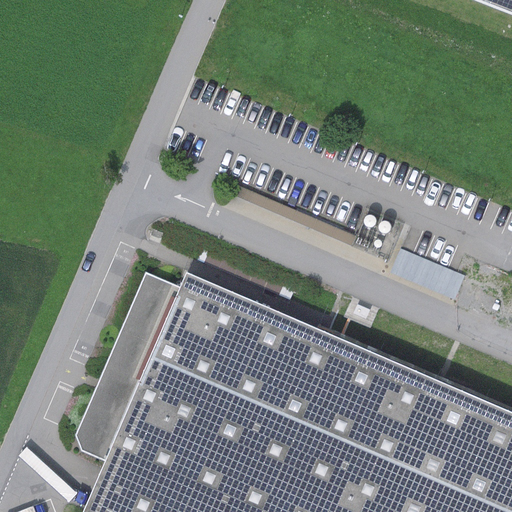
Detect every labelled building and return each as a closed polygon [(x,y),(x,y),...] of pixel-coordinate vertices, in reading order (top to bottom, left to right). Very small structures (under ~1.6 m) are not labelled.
[(511,0),(473,0),(511,14),(511,0)] [(357,235),(238,186),(234,196),(353,245),(357,235)] [(466,277),(401,249),(390,273),(456,301),(466,277)] [(209,252),(204,263),(281,295),(285,285),(209,252)] [(511,511),(511,412),(190,274),(183,289),(147,273),(78,434),(84,455),(108,465),(88,511),(511,511)] [(466,277),(456,301),(494,317),(505,289),(467,274),(466,277)]
